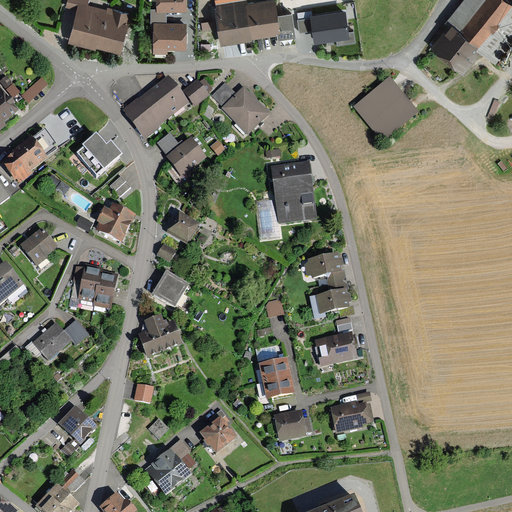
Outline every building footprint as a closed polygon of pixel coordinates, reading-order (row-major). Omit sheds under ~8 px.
[(120,51),(127,17),(85,8),(86,0),(69,0),(68,8),(78,10),(71,40),(120,51)] [(184,9),(184,0),(157,0),(158,9),(184,9)] [(278,33),(273,0),(272,0),(243,5),(242,0),(218,0),(224,41),(278,33)] [(511,0),(468,0),(430,46),(461,72),(481,49),(495,61),(511,40),(511,0)] [(346,10),(311,16),(315,42),(351,36),(346,10)] [(184,25),(155,25),(155,46),(184,47),(184,25)] [(0,84),(8,95),(14,90),(6,80),(0,84)] [(41,80),(18,100),(24,108),(47,87),(41,80)] [(392,80),(355,109),(383,144),(420,115),(392,80)] [(167,81),(125,113),(144,137),(190,101),(195,107),(207,98),(196,83),(179,96),(167,81)] [(225,86),(212,99),(247,135),(270,112),(243,87),(236,94),(225,86)] [(0,128),(17,115),(0,93),(0,128)] [(108,144),(98,132),(78,151),(98,174),(121,153),(111,141),(108,144)] [(13,179),(54,151),(44,136),(2,163),(13,179)] [(170,137),(157,146),(181,178),(203,161),(190,143),(180,150),(170,137)] [(280,149),(265,151),(266,158),(281,157),(280,149)] [(310,163),(271,168),(278,223),(317,217),(310,163)] [(109,187),(117,197),(130,187),(122,177),(109,187)] [(57,181),(51,178),(47,185),(53,189),(57,181)] [(0,203),(10,197),(0,183),(0,203)] [(66,189),(61,185),(56,191),(61,195),(66,189)] [(95,233),(119,244),(130,221),(106,210),(95,233)] [(187,245),(196,230),(178,219),(168,234),(187,245)] [(55,250),(41,233),(21,249),(34,266),(55,250)] [(174,254),(164,248),(158,257),(168,263),(174,254)] [(338,252),(308,259),(308,262),(305,264),(307,274),(312,276),(312,279),(327,275),(330,292),(345,288),(346,291),(350,290),(345,270),(342,270),(341,265),(345,265),(343,257),(339,256),(338,252)] [(0,304),(22,289),(5,265),(0,269),(0,304)] [(78,295),(95,299),(100,273),(76,268),(73,283),(80,285),(78,295)] [(101,275),(94,302),(111,306),(117,279),(101,275)] [(187,289),(166,276),(152,297),(174,311),(187,289)] [(330,292),(310,296),(315,319),(327,316),(326,312),(350,307),(349,303),(352,301),(350,294),(347,293),(346,291),(345,288),(330,292)] [(266,307),(269,318),(285,314),(281,299),(269,302),(266,307)] [(352,328),(350,318),(337,321),(339,331),(352,328)] [(179,348),(172,326),(164,329),(161,321),(146,326),(149,334),(139,338),(146,359),(179,348)] [(55,327),(34,346),(47,361),(71,341),(75,346),(86,336),(75,324),(62,335),(55,327)] [(271,327),(257,330),(259,337),(273,335),(271,327)] [(352,332),(316,340),(322,366),(358,357),(352,332)] [(286,357),(259,363),(268,398),(295,392),(293,384),(289,370),(286,357)] [(369,395),(358,397),(359,405),(370,403),(369,395)] [(333,413),(338,433),(369,426),(364,406),(333,413)] [(301,410),(275,416),(280,441),(307,435),(306,432),(311,431),(309,417),(303,418),(301,410)] [(80,442),(92,431),(74,412),(62,423),(80,442)] [(233,440),(220,423),(203,437),(216,454),(233,440)] [(184,458),(189,453),(180,443),(175,448),(184,458)] [(73,452),(67,445),(61,450),(68,457),(73,452)] [(187,479),(170,455),(148,472),(165,495),(187,479)] [(73,492),(82,483),(71,473),(63,481),(73,492)] [(55,490),(37,509),(39,511),(73,511),(76,510),(55,490)] [(128,511),(116,498),(103,511),(128,511)] [(0,511),(11,511),(0,503),(0,511)] [(356,511),(353,503),(329,511),(356,511)]
